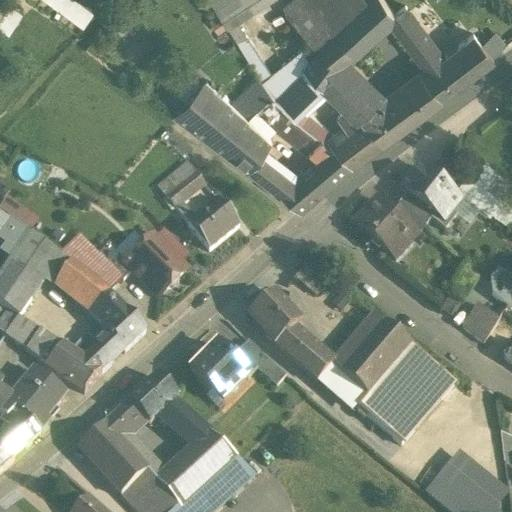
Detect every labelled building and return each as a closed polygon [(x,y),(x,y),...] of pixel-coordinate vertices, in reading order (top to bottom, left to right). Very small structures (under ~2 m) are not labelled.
[(2,0),(0,0),(0,28),(8,32),(19,8),(2,0)] [(73,0),(97,16),(109,0),(73,0)] [(206,0),(217,18),(223,28),(236,20),(266,0),(206,0)] [(287,0),(282,4),(285,13),(317,50),(339,73),(352,61),(386,32),(385,30),(395,23),(371,0),(287,0)] [(371,0),(395,23),(412,11),(428,0),(371,0)] [(385,30),(386,32),(419,70),(445,52),(412,11),(395,23),(385,30)] [(216,32),(223,28),(217,18),(210,22),(216,32)] [(258,86),(271,75),(236,20),(223,28),(254,79),(258,86)] [(417,81),(438,103),(476,73),(494,59),(482,44),(473,33),(445,52),(419,70),(422,74),(417,81)] [(493,33),(482,44),(494,59),(506,49),(493,33)] [(271,107),(289,122),(296,115),(341,76),(339,73),(317,50),(308,60),(302,50),(271,75),(258,86),(261,91),(271,107)] [(339,73),(341,76),(370,107),(384,94),(352,61),(339,73)] [(384,94),(370,107),(375,113),(360,124),(381,144),(415,120),(438,103),(417,81),(422,74),(419,70),(384,94)] [(247,87),(256,96),(261,91),(258,86),(254,79),(247,87)] [(205,84),(172,119),(194,134),(223,103),(205,84)] [(256,96),(247,106),(273,131),(311,160),(315,157),(326,149),(289,122),(271,107),(261,91),(256,96)] [(223,103),(194,134),(227,158),(239,144),(258,157),(268,144),(262,140),(237,116),(223,103)] [(237,116),(262,140),(273,131),(247,106),(237,116)] [(336,142),(296,115),(289,122),(326,149),(336,142)] [(350,166),(381,144),(360,124),(336,142),(326,149),(350,166)] [(258,157),(239,144),(227,158),(263,183),(277,171),(258,157)] [(350,166),(326,149),(315,157),(311,160),(306,167),(324,186),(329,180),(350,166)] [(443,161),(439,167),(457,182),(463,175),(443,161)] [(306,167),(288,183),(285,177),(277,171),(263,183),(300,210),(324,186),(306,167)] [(439,167),(429,179),(448,194),(457,182),(439,167)] [(186,168),(165,185),(174,195),(175,194),(176,195),(196,179),(186,168)] [(429,179),(418,170),(417,172),(420,174),(414,183),(411,180),(401,192),(406,197),(434,219),(430,223),(444,234),(456,219),(451,216),(461,204),(456,200),(448,194),(429,179)] [(479,170),(456,200),(461,204),(488,225),(510,194),(479,170)] [(196,179),(176,195),(184,205),(204,189),(196,179)] [(156,192),(165,202),(174,195),(165,185),(156,192)] [(176,195),(175,194),(174,195),(165,202),(174,213),(175,213),(181,208),(184,205),(176,195)] [(434,219),(406,197),(398,207),(424,230),(430,223),(434,219)] [(188,228),(187,229),(209,255),(239,231),(217,204),(188,228)] [(390,215),(378,205),(356,228),(395,264),(397,263),(391,257),(412,236),(418,242),(419,241),(390,215)] [(424,230),(398,207),(390,215),(419,241),(427,233),(424,230)] [(194,223),(181,208),(175,213),(188,228),(194,223)] [(0,235),(10,221),(0,213),(0,235)] [(28,234),(20,229),(6,247),(7,248),(13,253),(28,234)] [(70,266),(28,234),(13,253),(47,281),(55,287),(70,266)] [(185,274),(153,241),(126,267),(125,269),(131,275),(157,302),(167,291),(173,291),(178,287),(178,281),(185,274)] [(17,319),(18,320),(47,281),(13,253),(7,248),(2,255),(10,260),(0,275),(0,307),(7,312),(17,319)] [(125,269),(126,267),(107,248),(97,258),(122,284),(131,275),(125,269)] [(499,304),(511,314),(511,261),(486,293),(499,304)] [(97,286),(70,266),(55,287),(89,315),(108,297),(97,286)] [(312,267),(294,282),(315,300),(332,282),(312,267)] [(466,275),(451,297),(462,305),(477,283),(466,276),(466,275)] [(144,335),(108,297),(89,315),(94,320),(105,331),(103,333),(108,339),(124,354),(144,335)] [(301,327),(274,297),(248,320),(274,350),(291,336),(301,327)] [(511,314),(499,304),(494,311),(503,317),(511,322),(511,314)] [(489,318),(476,308),(472,313),(473,313),(462,330),(483,345),(498,324),(489,318)] [(503,317),(494,311),(489,318),(498,324),(503,317)] [(17,319),(7,312),(0,322),(0,334),(4,337),(17,319)] [(18,320),(17,319),(4,337),(26,352),(39,334),(18,320)] [(383,329),(340,380),(365,402),(409,351),(383,329)] [(61,349),(39,334),(26,352),(39,361),(46,368),(61,349)] [(331,371),(291,336),(274,350),(316,388),(331,371)] [(108,339),(82,363),(101,376),(124,354),(108,339)] [(264,361),(248,344),(238,354),(257,373),(256,374),(276,391),(286,380),(264,361)] [(511,345),(511,346),(503,360),(507,363),(511,366),(511,345)] [(82,363),(61,349),(46,368),(84,396),(101,376),(82,363)] [(238,354),(230,363),(216,349),(202,362),(203,364),(192,375),(191,373),(190,375),(218,403),(242,378),(247,383),(256,374),(257,373),(238,354)] [(453,387),(409,351),(365,402),(356,412),(400,450),(453,387)] [(64,398),(33,373),(10,401),(0,392),(0,418),(5,422),(6,422),(15,413),(24,421),(24,422),(40,437),(50,426),(45,422),(64,398)] [(178,402),(156,379),(127,406),(141,421),(148,429),(157,421),(173,406),(178,402)] [(156,487),(118,443),(141,421),(127,406),(113,419),(77,452),(129,511),(144,498),(154,510),(156,511),(176,511),(155,488),(156,487)] [(209,439),(173,406),(157,421),(193,453),(209,439)] [(24,421),(15,413),(6,422),(5,422),(0,426),(9,434),(0,441),(0,457),(10,467),(39,438),(40,437),(24,422),(24,421)] [(511,470),(511,442),(499,437),(503,467),(511,470)] [(156,487),(155,488),(176,511),(177,511),(234,462),(209,439),(193,453),(156,487)] [(0,475),(4,472),(10,467),(0,457),(0,475)] [(458,458),(426,497),(442,511),(498,511),(509,499),(458,458)] [(177,511),(223,511),(256,483),(234,462),(177,511)] [(130,511),(151,511),(154,510),(144,498),(129,511),(130,511)] [(102,511),(88,500),(77,511),(102,511)]
